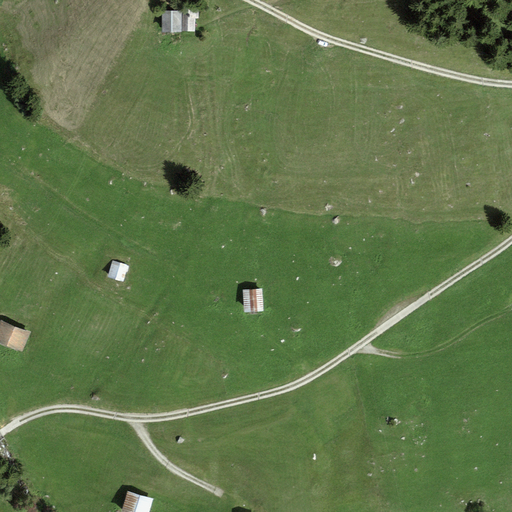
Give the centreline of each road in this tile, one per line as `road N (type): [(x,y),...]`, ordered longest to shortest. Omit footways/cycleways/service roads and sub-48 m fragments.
road 1 (track): [(0,433),(51,410),(180,415),(290,386),(511,240)]
road 2 (track): [(511,84),(383,56),(249,0)]
